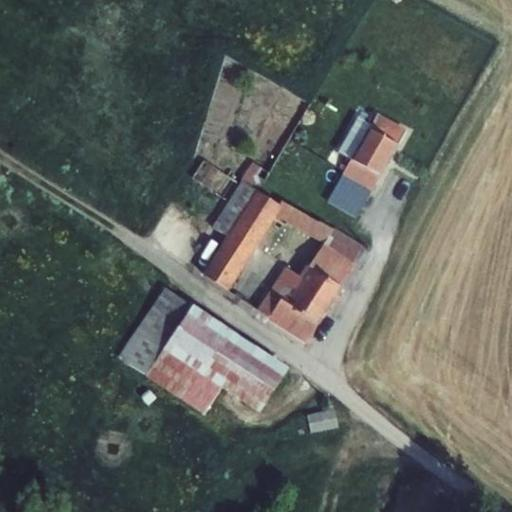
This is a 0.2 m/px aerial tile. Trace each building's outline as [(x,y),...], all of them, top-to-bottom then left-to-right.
[(401,120),(372,104),(341,164),(365,177),(373,162),(377,165),(401,120)] [(192,170),(205,179),(228,195),(213,221),(227,230),(205,267),(223,279),(268,205),(318,232),(328,216),(277,190),(274,195),(256,186),(259,181),(242,172),(239,176),(202,152),(192,170)] [(362,238),(328,216),(318,232),(303,257),(338,277),(362,238)] [(282,258),(257,301),(304,332),(338,277),(303,257),(297,267),(282,258)] [(187,286),(173,304),(200,327),(214,306),(187,286)] [(184,350),(200,327),(173,304),(137,352),(216,415),(235,388),(184,350)] [(214,306),(200,327),(184,350),(235,388),(250,367),(265,346),(214,306)] [(265,346),(250,367),(280,392),(266,411),(273,416),(303,375),(265,346)] [(250,367),(235,388),(266,411),(280,392),(250,367)] [(288,429),(332,422),(330,405),(286,415),(288,429)]
